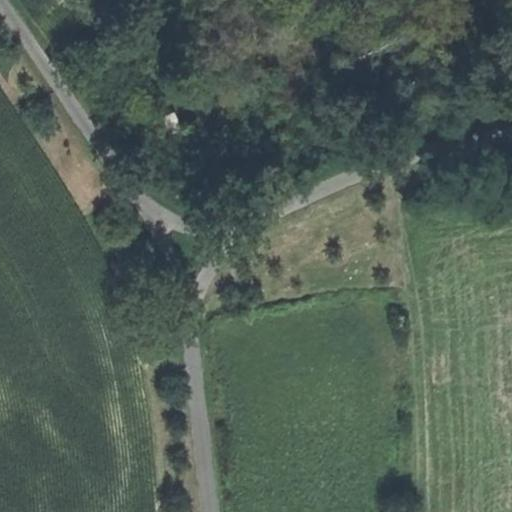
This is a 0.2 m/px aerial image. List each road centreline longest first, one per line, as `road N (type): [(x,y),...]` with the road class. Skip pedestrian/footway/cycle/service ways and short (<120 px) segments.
road 1 (track): [(200,511),(169,280),(210,233),(337,167),(511,133)]
road 2 (track): [(0,24),(169,280)]
